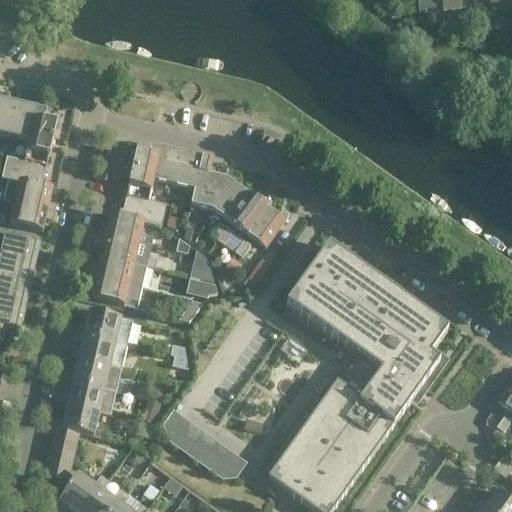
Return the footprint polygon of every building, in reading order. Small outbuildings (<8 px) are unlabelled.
[(439,0),(441,12),(450,11),(448,0),(439,0)] [(458,0),(448,0),(450,11),(460,10),(458,0)] [(41,190),(41,189),(56,126),(44,123),(46,113),(0,102),(0,135),(28,143),(24,162),(6,158),(1,180),(8,182),(41,190)] [(199,170),(205,172),(205,170),(209,171),(211,163),(150,148),(147,158),(135,156),(121,219),(143,224),(143,225),(160,229),(166,207),(148,203),(152,184),(193,193),(199,170)] [(205,170),(205,172),(199,170),(193,193),(190,208),(211,213),(212,213),(220,180),(208,177),(209,171),(205,170)] [(220,180),(212,213),(229,225),(249,198),(226,181),(220,180)] [(52,192),(41,189),(41,190),(8,182),(3,204),(13,206),(54,215),(55,207),(48,206),(52,192)] [(249,198),(229,225),(247,238),(267,211),(271,205),(264,200),(260,206),(249,198)] [(52,222),(54,215),(13,206),(8,227),(42,235),(45,221),(52,222)] [(278,218),(267,211),(247,238),(265,251),(279,230),(280,231),(289,217),(282,212),(278,218)] [(138,245),(143,225),(143,224),(121,219),(110,217),(107,231),(100,229),(98,236),(138,245)] [(209,240),(216,244),(225,231),(218,227),(209,240)] [(231,236),(225,231),(216,244),(222,249),(231,236)] [(0,251),(0,258),(34,266),(39,244),(4,236),(0,251)] [(103,246),(100,258),(133,266),(138,245),(98,236),(96,244),(103,246)] [(178,242),(175,255),(187,257),(188,250),(178,242)] [(234,256),(241,261),(250,249),(243,244),(234,256)] [(439,364),(429,358),(433,352),(447,333),(327,248),(285,306),(286,307),(287,308),(334,341),(336,343),(356,357),(336,385),(319,408),(318,410),(268,479),(267,481),(300,505),(310,511),(333,511),(410,404),(439,364)] [(0,280),(29,287),(34,266),(0,258),(0,280)] [(90,271),(88,278),(140,290),(145,269),(138,267),(133,266),(100,258),(97,273),(90,271)] [(138,267),(145,269),(153,271),(154,263),(140,260),(138,267)] [(86,286),(94,288),(90,302),(135,312),(140,290),(88,278),(86,286)] [(0,303),(24,309),(29,287),(0,280),(0,303)] [(245,292),(240,294),(244,299),(249,298),(250,298),(256,290),(246,283),(242,287),(245,292)] [(196,285),(193,299),(205,301),(207,298),(216,297),(213,289),(196,285)] [(0,328),(3,327),(19,330),(24,309),(0,303),(0,328)] [(176,322),(186,325),(200,306),(189,304),(176,322)] [(126,348),(132,324),(88,314),(85,330),(77,328),(75,336),(126,348)] [(73,345),(81,347),(78,361),(121,371),(126,348),(75,336),(73,345)] [(183,362),(181,351),(170,348),(167,358),(171,359),(183,362)] [(171,359),(169,369),(185,372),(183,362),(171,359)] [(64,383),(116,395),(121,371),(78,361),(74,376),(66,374),(64,383)] [(511,382),(511,384),(511,385),(497,405),(511,416),(511,382)] [(64,383),(62,392),(70,393),(67,408),(99,415),(110,418),(116,395),(64,383)] [(136,388),(134,395),(145,397),(147,387),(140,385),(136,388)] [(147,401),(143,411),(156,415),(160,405),(147,401)] [(55,421),(53,430),(55,431),(78,436),(93,440),(98,441),(100,433),(95,432),(99,415),(67,408),(63,423),(55,421)] [(173,413),(162,428),(166,443),(171,447),(187,424),(173,413)] [(511,423),(504,418),(495,430),(502,435),(511,423)] [(138,424),(136,436),(149,440),(152,427),(138,424)] [(187,424),(171,447),(186,457),(202,434),(187,424)] [(52,443),(75,448),(78,436),(55,431),(52,443)] [(202,434),(186,457),(201,468),(217,445),(202,434)] [(49,455),(72,460),(75,448),(52,443),(49,455)] [(217,445),(201,468),(215,478),(232,455),(217,445)] [(133,451),(125,462),(132,466),(139,465),(144,459),(133,451)] [(46,466),(70,472),(72,460),(49,455),(46,466)] [(232,455),(215,478),(221,482),(235,481),(246,466),(232,455)] [(493,472),(500,477),(509,464),(502,459),(493,472)] [(511,466),(509,464),(500,477),(506,481),(511,474),(511,466)] [(43,479),(67,484),(70,472),(46,466),(43,479)] [(70,511),(82,511),(97,491),(101,494),(107,484),(100,479),(93,488),(77,477),(54,509),(57,511),(64,511),(66,509),(70,511)] [(111,511),(116,505),(120,508),(127,498),(119,493),(112,502),(101,494),(97,491),(82,511),(111,511)] [(480,511),(511,511),(511,504),(497,494),(488,507),(481,502),(476,509),(480,511)]
